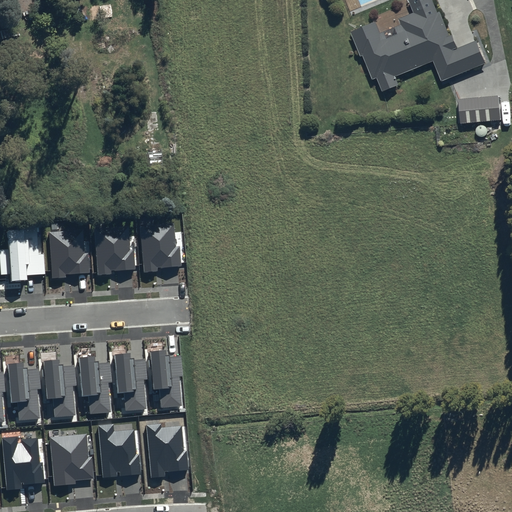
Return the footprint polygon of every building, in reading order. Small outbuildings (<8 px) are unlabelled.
[(377,24),(352,33),(361,59),(364,58),(372,82),(378,80),(384,94),(400,88),(396,79),(435,65),(442,83),(486,67),(478,43),(458,51),(453,37),(451,38),(442,14),(439,16),(432,0),(416,0),(410,2),(414,15),(400,20),(403,27),(381,35),(377,24)] [(499,96),(459,100),(462,126),(501,123),(499,96)] [(176,247),(175,223),(140,225),(143,272),(157,271),(157,268),(181,266),(180,247),(176,247)] [(131,250),(129,226),(94,229),(98,275),(112,274),(111,271),(135,270),(134,250),(131,250)] [(85,253),(83,229),(49,232),(52,278),(66,277),(66,274),(90,273),(88,253),(85,253)] [(45,274),(44,254),(38,254),(37,230),(7,231),(8,249),(0,249),(0,261),(1,275),(10,274),(11,281),(28,280),(27,275),(45,274)] [(166,350),(150,351),(153,390),(160,390),(161,407),(182,405),(180,376),(184,375),(182,356),(170,357),(170,354),(167,354),(166,350)] [(130,353),(114,355),(118,394),(124,393),(126,411),(147,409),(144,379),(148,379),(146,359),(135,360),(134,358),(131,358),(130,353)] [(95,357),(79,358),(82,397),(89,397),(90,414),(111,412),(108,382),(112,382),(110,363),(99,364),(99,361),(95,361),(95,357)] [(59,359),(43,361),(47,400),(53,399),(55,417),(76,415),(73,385),(77,385),(75,365),(64,366),(63,364),(60,364),(59,359)] [(24,363),(8,364),(11,403),(18,403),(19,420),(40,418),(38,389),(41,388),(40,369),(28,370),(28,367),(24,368),(24,363)] [(161,424),(146,425),(151,478),(165,476),(165,472),(189,470),(187,450),(184,450),(182,426),(161,428),(161,424)] [(113,425),(99,426),(103,478),(117,476),(117,472),(120,472),(120,476),(142,474),(140,454),(137,454),(134,430),(114,432),(113,425)] [(86,434),(50,438),(55,486),(76,484),(75,480),(94,478),(92,457),(89,457),(86,434)] [(17,436),(1,438),(7,490),(22,489),(21,483),(23,483),(24,485),(45,482),(43,463),(39,463),(37,438),(21,440),(22,443),(18,444),(17,436)]
